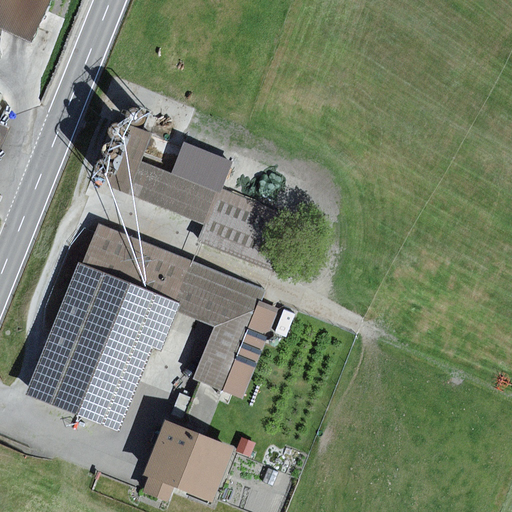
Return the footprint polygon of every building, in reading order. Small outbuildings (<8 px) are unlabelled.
[(0,0),(0,27),(30,41),(49,0),(0,0)] [(132,126),(134,127),(137,126),(140,125),(142,123),(143,121),(144,118),(143,115),(142,112),(140,110),(137,109),(134,109),(131,110),(129,112),(127,114),(126,117),(126,120),(127,122),(129,124),(132,126)] [(115,141),(117,142),(120,142),(123,141),(125,139),(126,136),(127,134),(126,131),(125,128),(123,126),(120,125),(117,124),(114,125),(112,127),(110,129),(109,132),(109,135),(110,138),(112,140),(115,141)] [(0,153),(10,130),(0,125),(0,153)] [(128,195),(140,164),(151,136),(133,129),(111,189),(128,195)] [(107,160),(110,160),(113,160),(115,159),(118,157),(119,155),(120,152),(119,149),(118,146),(115,144),(113,143),(110,143),(107,143),(104,145),(103,148),(102,150),(102,153),(103,156),(105,158),(107,160)] [(234,162),(184,144),(172,176),(221,195),(223,190),(234,162)] [(101,178),(104,178),(107,178),(109,177),(112,175),(113,173),(114,170),(113,167),(112,164),(109,162),(107,161),(104,161),(101,162),(98,163),(97,166),(96,168),(96,171),(97,174),(99,176),(101,178)] [(140,164),(128,195),(208,226),(221,195),(172,176),(140,164)] [(223,190),(221,195),(208,226),(202,242),(272,271),(293,218),(223,190)] [(100,227),(84,266),(181,305),(178,312),(214,326),(192,380),(199,383),(224,393),(246,337),(259,306),(264,292),(100,227)] [(84,266),(79,265),(26,396),(119,433),(153,347),(163,351),(178,312),(181,305),(84,266)] [(246,337),(224,393),(242,399),(278,313),(259,306),(246,337)] [(199,383),(184,419),(208,429),(224,393),(199,383)] [(234,448),(166,421),(145,475),(149,476),(177,487),(213,502),(234,448)] [(242,439),(237,453),(251,458),(256,444),(242,439)] [(177,487),(149,476),(143,492),(171,503),(177,487)]
